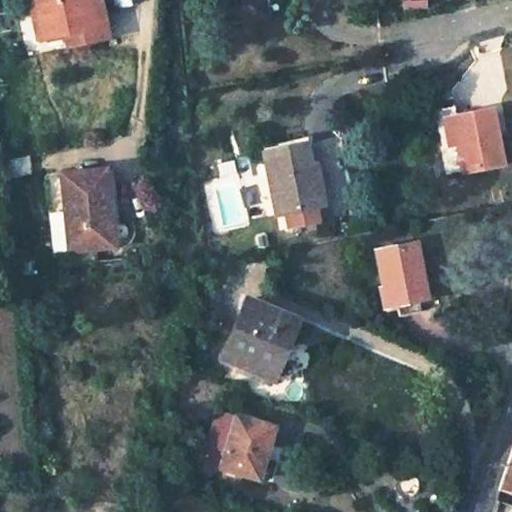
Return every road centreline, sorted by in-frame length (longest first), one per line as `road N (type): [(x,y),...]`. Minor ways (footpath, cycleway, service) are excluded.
road 1 (unknown): [(251,290),(432,368),(455,394),(487,465)]
road 2 (tertiary): [(472,511),(511,386)]
